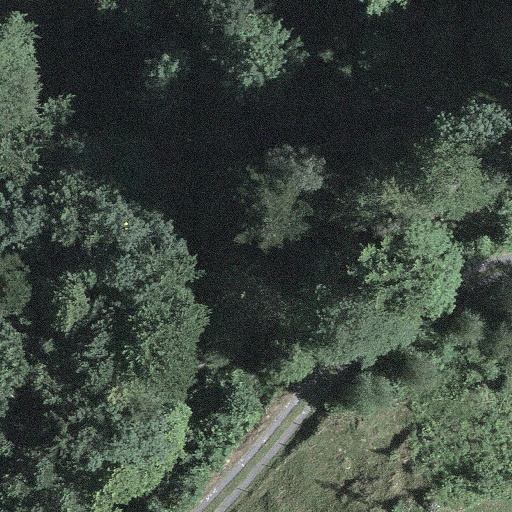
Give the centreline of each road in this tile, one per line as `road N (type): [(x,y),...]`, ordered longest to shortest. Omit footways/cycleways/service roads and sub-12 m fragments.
road 1 (track): [(0,155),(126,153),(421,113),(511,112)]
road 2 (track): [(511,265),(431,298),(347,355),(203,511)]
